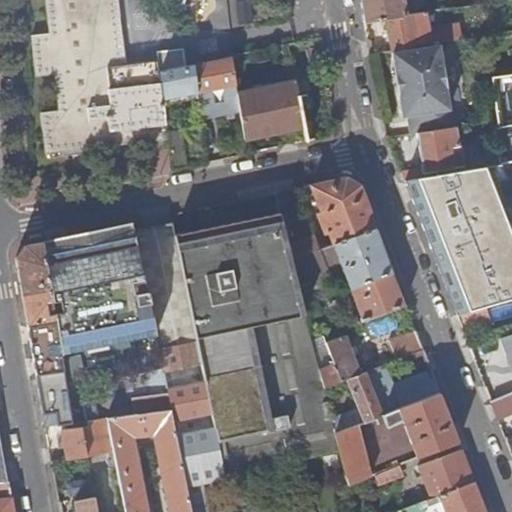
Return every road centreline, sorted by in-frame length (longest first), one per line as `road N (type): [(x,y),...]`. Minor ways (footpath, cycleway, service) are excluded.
road 1 (residential): [(505,511),(364,153)]
road 2 (residential): [(0,228),(364,153)]
road 3 (residential): [(0,249),(44,511)]
road 4 (residential): [(364,153),(337,0)]
